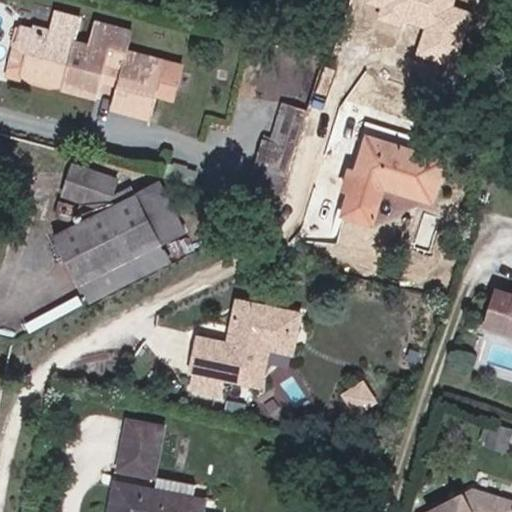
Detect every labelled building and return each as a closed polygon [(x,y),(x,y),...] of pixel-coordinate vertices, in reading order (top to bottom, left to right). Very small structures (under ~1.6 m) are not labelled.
[(366,0),(365,4),(424,23),(414,55),(455,69),(473,14),(454,8),(456,0),(366,0)] [(180,101),(190,66),(73,36),(73,26),(25,9),(21,47),(9,78),(180,101)] [(258,126),(280,132),(294,94),(272,86),(258,126)] [(369,137),(359,172),(348,170),(341,194),(351,196),(344,219),(375,228),(387,190),(434,206),(448,163),(369,137)] [(60,196),(90,204),(111,209),(119,174),(99,169),(70,161),(57,157),(48,194),(60,196)] [(121,215),(83,231),(59,241),(73,272),(81,289),(159,256),(136,195),(116,203),(121,215)] [(511,333),(511,294),(498,290),(486,323),(511,333)] [(299,352),(303,330),(306,311),(253,299),(248,306),(240,340),(229,337),(202,330),(199,349),(195,367),(200,368),(196,385),(223,391),(227,375),(266,384),(274,347),(299,352)] [(157,471),(166,425),(136,418),(127,465),(157,471)] [(203,511),(207,495),(198,493),(202,474),(166,467),(163,487),(122,479),(114,511),(203,511)] [(511,511),(511,501),(482,488),(426,511),(511,511)]
